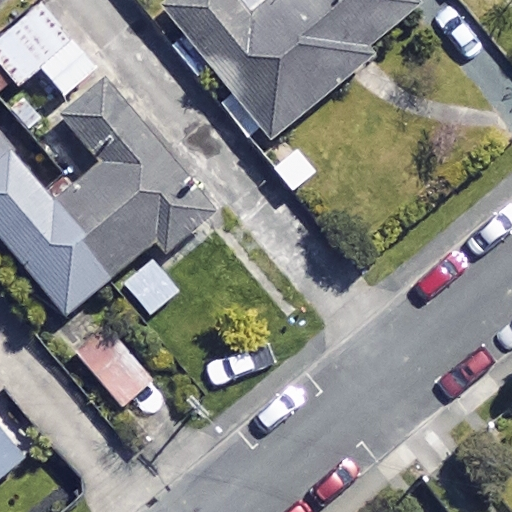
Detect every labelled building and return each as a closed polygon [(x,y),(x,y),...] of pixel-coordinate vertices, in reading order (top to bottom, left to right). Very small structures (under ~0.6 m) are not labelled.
[(421,17),(404,0),(286,0),(247,37),(212,0),(179,0),(150,28),(271,157),(421,17)] [(44,11),(0,47),(0,71),(21,97),(42,80),(65,108),(100,78),(44,11)] [(119,279),(150,317),(180,293),(148,255),(157,248),(167,260),(216,220),(186,184),(194,177),(156,131),(143,141),(106,96),(66,128),(104,174),(59,210),(14,156),(0,167),(0,240),(67,322),(119,279)] [(174,410),(106,335),(79,360),(146,435),(174,410)] [(0,484),(28,462),(0,427),(0,484)]
